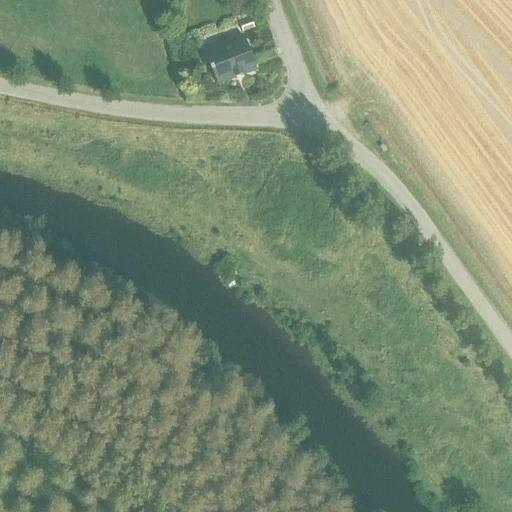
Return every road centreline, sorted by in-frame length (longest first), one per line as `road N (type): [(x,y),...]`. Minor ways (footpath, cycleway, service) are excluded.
road 1 (unclassified): [(511,349),(393,184),(360,149),(296,119)]
road 2 (unclassified): [(0,85),(164,114),(296,119)]
road 3 (unclassified): [(296,119),(294,64),(268,0)]
